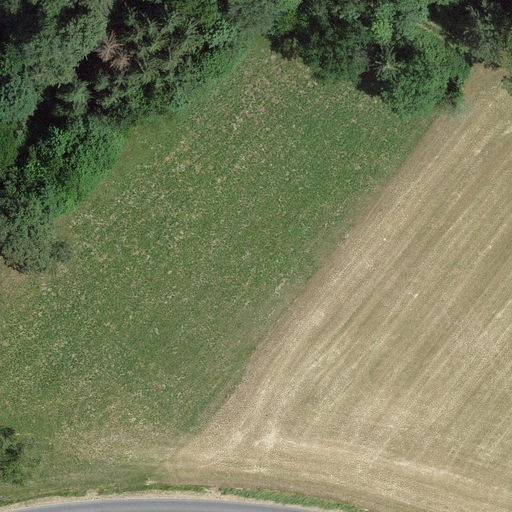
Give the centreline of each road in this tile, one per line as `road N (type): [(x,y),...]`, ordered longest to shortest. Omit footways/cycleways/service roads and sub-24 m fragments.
road 1 (track): [(378,0),(409,11),(469,56),(473,77),(333,266),(183,444)]
road 2 (track): [(0,197),(94,111),(194,38),(266,0)]
